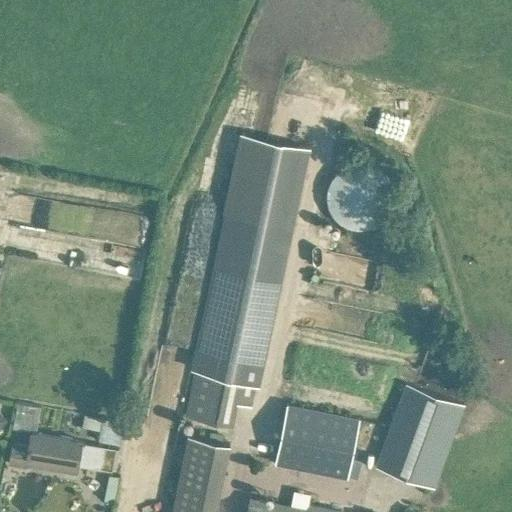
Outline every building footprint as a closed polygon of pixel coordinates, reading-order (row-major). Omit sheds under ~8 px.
[(229,213),(195,370),(185,416),(233,426),(238,404),(251,407),(290,226),(293,227),(311,146),(240,131),(223,212),(229,213)] [(360,228),(392,195),(360,163),(327,195),(360,228)] [(464,402),(408,382),(377,465),(433,486),(464,402)] [(288,402),(276,461),(347,476),(359,417),(288,402)] [(120,444),(124,422),(102,417),(99,429),(97,439),(120,444)] [(30,443),(15,440),(11,461),(26,464),(28,456),(112,471),(116,448),(84,442),(85,441),(32,432),(30,443)] [(214,511),(230,444),(189,435),(171,511),(214,511)] [(119,476),(109,474),(107,482),(117,485),(119,476)] [(307,509),(249,497),(246,511),(356,511),(357,511),(356,511),(341,511),(342,511),(308,504),(307,509)]
